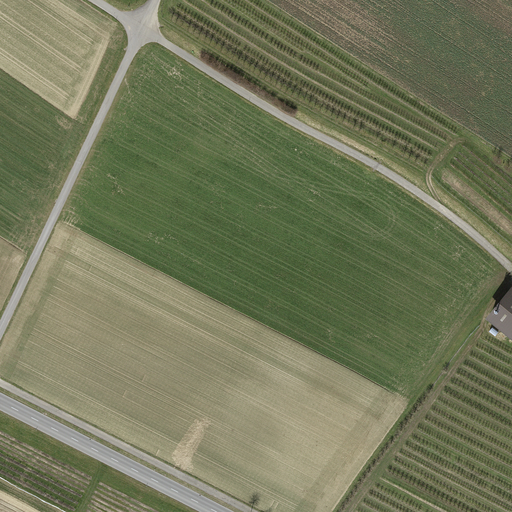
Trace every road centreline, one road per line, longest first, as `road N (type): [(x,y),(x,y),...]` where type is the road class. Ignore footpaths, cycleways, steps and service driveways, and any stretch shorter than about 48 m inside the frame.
road 1 (residential): [(511,268),(378,166),(142,30)]
road 2 (residential): [(0,328),(142,30)]
road 3 (tertiary): [(221,511),(0,398)]
